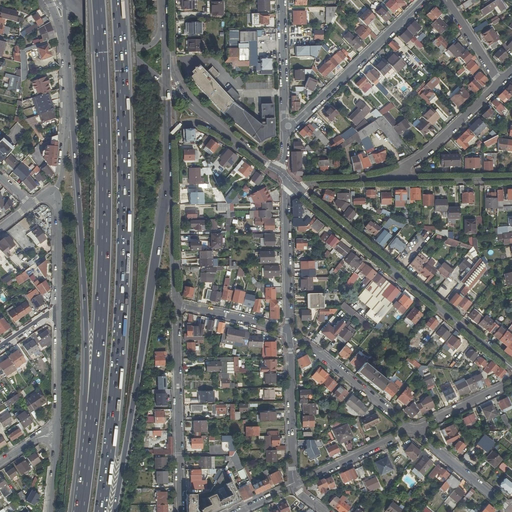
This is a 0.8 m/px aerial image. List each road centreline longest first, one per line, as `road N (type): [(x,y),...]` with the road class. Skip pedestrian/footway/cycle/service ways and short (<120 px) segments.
road 1 (motorway): [(100,511),(123,259),(116,0)]
road 2 (motorway): [(95,0),(103,204),(94,385)]
road 3 (motorway): [(112,511),(165,199)]
road 4 (motorway): [(68,106),(94,385)]
road 5 (tertiary): [(299,191),(511,368)]
road 6 (residential): [(176,305),(180,511)]
road 7 (residential): [(287,126),(423,0)]
road 8 (residential): [(412,430),(288,336)]
road 9 (residential): [(288,336),(285,202),(293,185)]
road 10 (residential): [(292,485),(288,336)]
road 11 (residential): [(498,81),(398,179)]
road 12 (residential): [(292,485),(412,430)]
road 13 (motorway): [(94,385),(79,511)]
road 14 (residential): [(281,0),(287,126)]
road 15 (residential): [(510,509),(412,430)]
